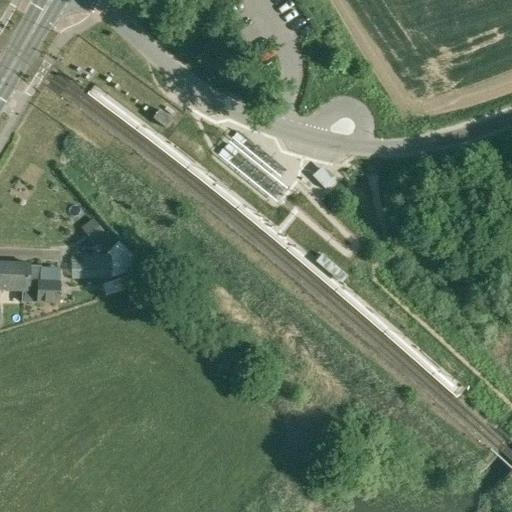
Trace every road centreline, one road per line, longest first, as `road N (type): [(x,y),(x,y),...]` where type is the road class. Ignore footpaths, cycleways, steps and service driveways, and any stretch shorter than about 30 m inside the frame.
road 1 (unclassified): [(98,0),(180,77),(240,112),(304,135)]
road 2 (unclassified): [(363,148),(448,140),(511,117)]
